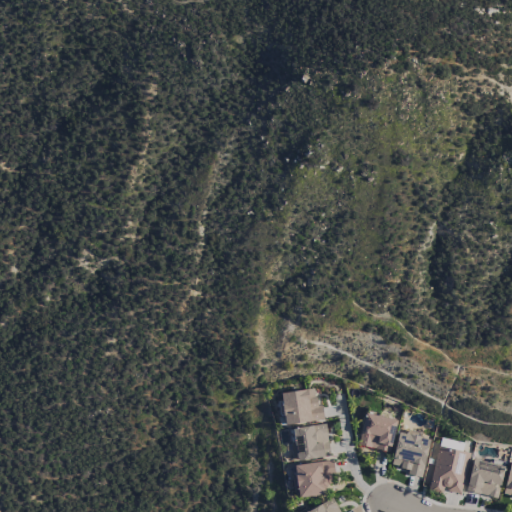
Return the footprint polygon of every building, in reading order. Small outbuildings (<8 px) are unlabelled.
[(280,394),(285,426),(321,420),(316,388),(280,394)] [(397,420),(365,413),(358,446),(384,451),(386,443),(392,444),(397,420)] [(295,460),(328,458),(326,426),(293,428),(295,460)] [(399,430),(390,466),(408,470),(407,475),(420,478),(430,440),(419,437),(420,436),(399,430)] [(461,494),(469,452),(452,449),(454,442),(439,438),(428,491),(442,494),(443,490),(461,494)] [(504,467),(472,460),(465,491),(496,498),(504,467)] [(297,498),(324,495),(323,486),(331,485),(330,473),(333,472),(332,462),(294,465),(297,498)] [(511,497),(511,462),(510,462),(502,495),(511,497)] [(339,511),(332,499),(307,511),(339,511)]
